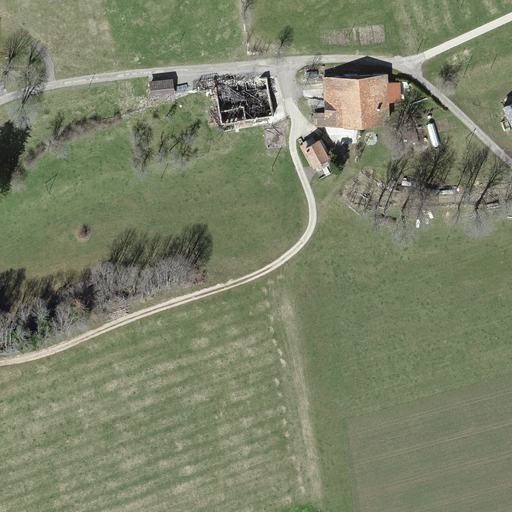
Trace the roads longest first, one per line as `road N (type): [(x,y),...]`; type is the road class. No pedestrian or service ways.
road 1 (unclassified): [(0,100),(185,70),(397,65),(409,67),(511,164)]
road 2 (track): [(0,362),(257,279),(292,259),(308,240),(313,216),(289,110),(287,62)]
